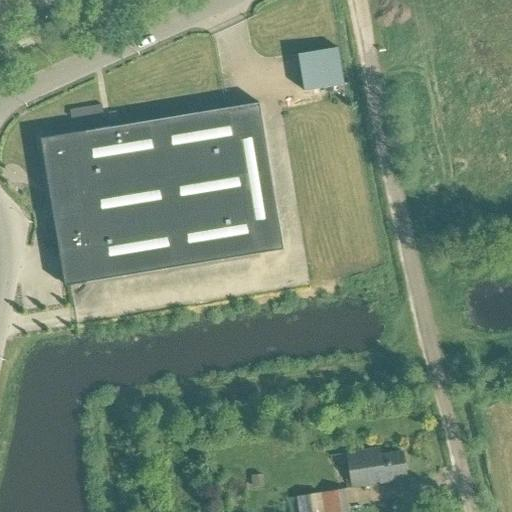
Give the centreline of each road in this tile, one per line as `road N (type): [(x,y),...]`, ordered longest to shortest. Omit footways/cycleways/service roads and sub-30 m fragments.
road 1 (track): [(359,0),(475,511)]
road 2 (unclassified): [(0,106),(224,0)]
